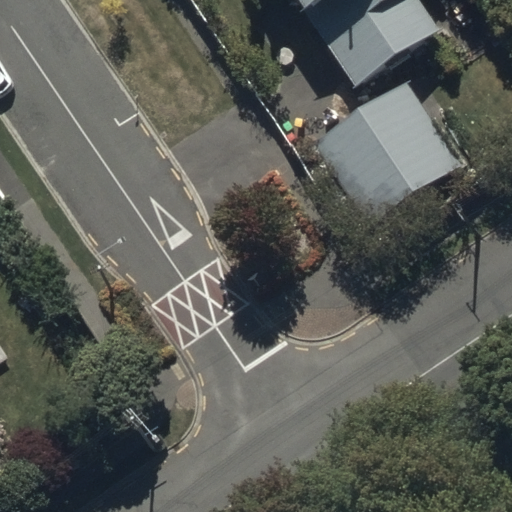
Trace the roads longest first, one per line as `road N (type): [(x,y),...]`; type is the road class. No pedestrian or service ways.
road 1 (residential): [(0,6),(308,452)]
road 2 (tertiary): [(511,314),(308,452)]
